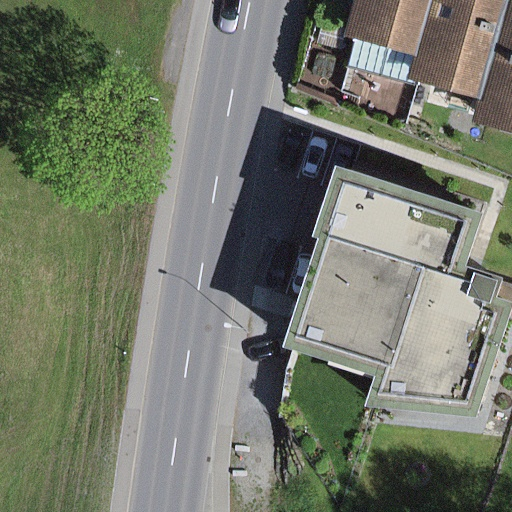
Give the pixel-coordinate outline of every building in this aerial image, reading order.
[(379,0),(372,29),(447,50),(461,0),(379,0)] [(511,0),(461,0),(447,50),(440,76),(504,95),(511,66),(511,0)] [(511,66),(504,95),(497,118),(511,122),(511,66)] [(322,212),(341,152),(316,143),(296,203),(322,212)] [(509,209),(369,163),(309,341),(412,375),(447,270),(484,282),(509,209)]
